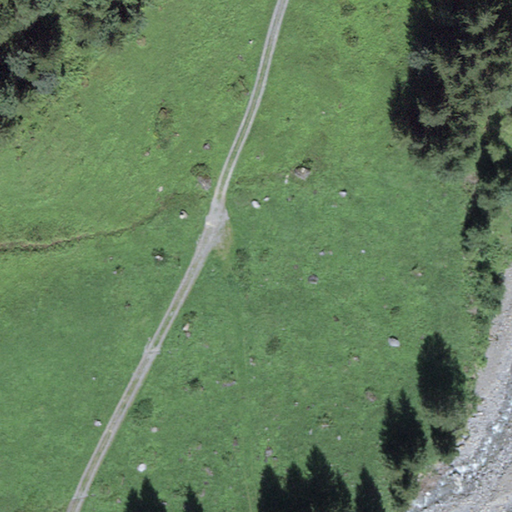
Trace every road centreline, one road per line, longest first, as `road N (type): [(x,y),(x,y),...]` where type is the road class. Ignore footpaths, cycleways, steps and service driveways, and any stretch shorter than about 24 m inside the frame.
road 1 (track): [(72,511),(204,249),(283,0)]
road 2 (track): [(215,210),(233,290),(256,511)]
